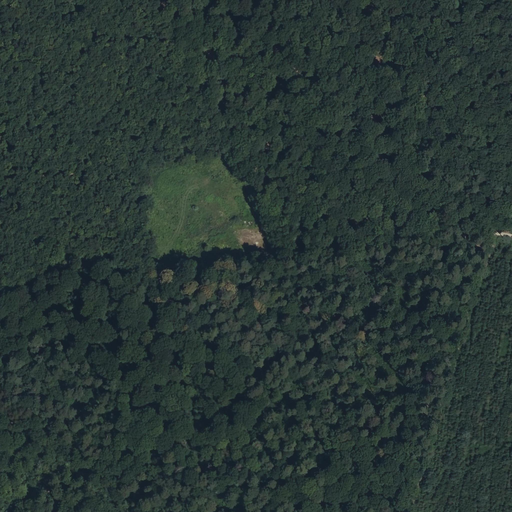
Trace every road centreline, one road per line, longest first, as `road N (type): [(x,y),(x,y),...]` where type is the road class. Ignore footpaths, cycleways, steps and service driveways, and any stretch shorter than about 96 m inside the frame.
road 1 (track): [(67,256),(167,266),(511,236)]
road 2 (track): [(276,252),(158,0)]
